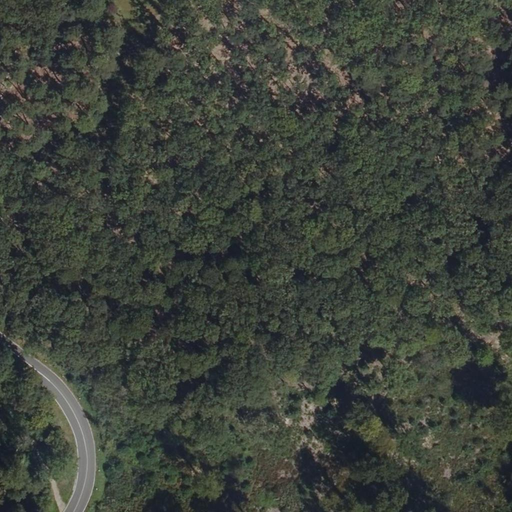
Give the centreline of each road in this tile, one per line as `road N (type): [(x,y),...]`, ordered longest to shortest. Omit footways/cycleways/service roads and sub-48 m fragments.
road 1 (secondary): [(76,511),(90,472),(81,418),(62,386),(0,341)]
road 2 (track): [(61,511),(44,458),(0,384)]
